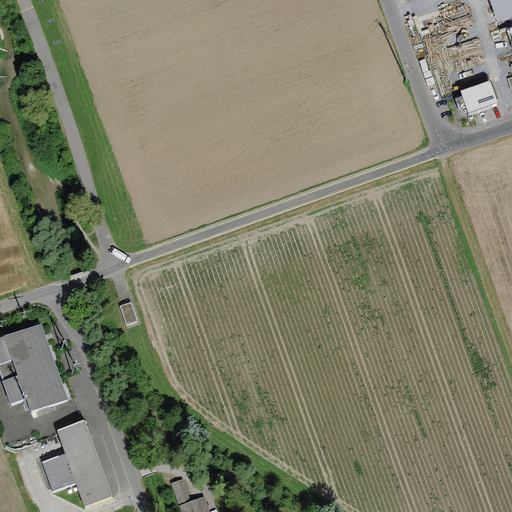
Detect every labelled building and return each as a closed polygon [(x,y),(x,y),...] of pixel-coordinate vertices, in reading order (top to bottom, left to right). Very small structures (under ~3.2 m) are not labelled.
[(460,94),(468,116),(498,106),(489,83),(460,94)] [(119,309),(125,326),(139,321),(132,304),(119,309)] [(31,415),(69,402),(42,327),(0,341),(0,376),(11,407),(26,402),(31,415)] [(86,509),(112,499),(83,422),(57,432),(65,454),(43,463),(53,491),(76,483),(86,509)] [(183,478),(168,484),(175,502),(190,496),(183,478)] [(186,511),(206,511),(202,498),(184,505),(186,511)]
